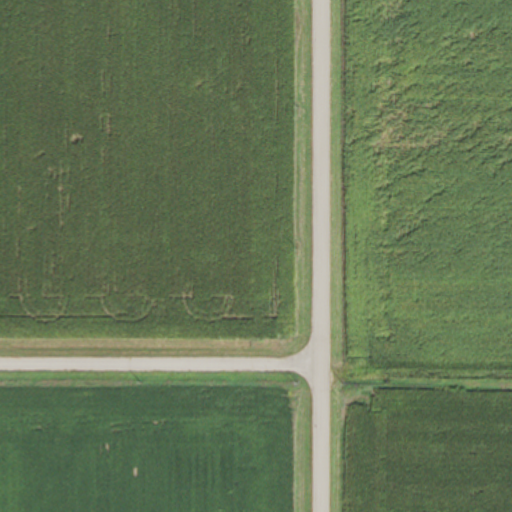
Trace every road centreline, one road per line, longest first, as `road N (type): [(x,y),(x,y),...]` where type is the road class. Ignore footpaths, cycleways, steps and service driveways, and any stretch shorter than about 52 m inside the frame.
road 1 (residential): [(313,511),(313,0)]
road 2 (residential): [(312,379),(0,380)]
